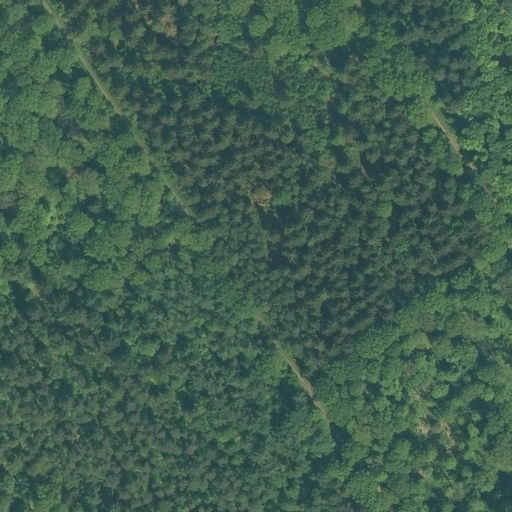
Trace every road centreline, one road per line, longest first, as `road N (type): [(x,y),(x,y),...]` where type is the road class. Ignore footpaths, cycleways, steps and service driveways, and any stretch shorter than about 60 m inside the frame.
road 1 (track): [(307,390),(41,0)]
road 2 (track): [(357,0),(511,227)]
